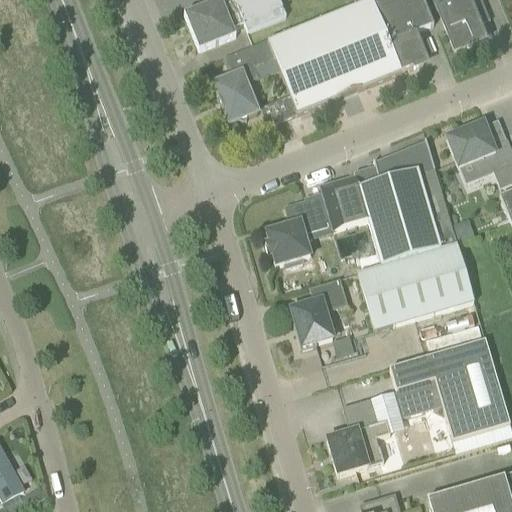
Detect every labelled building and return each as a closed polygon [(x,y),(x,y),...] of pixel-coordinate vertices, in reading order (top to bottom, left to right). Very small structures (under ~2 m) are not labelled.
[(276,0),(231,0),(233,4),(243,29),(246,37),(285,21),(276,0)] [(368,0),(370,3),(400,78),(411,73),(413,72),(415,70),(417,68),(418,66),(419,65),(419,64),(420,61),(420,59),(419,57),(419,55),(412,38),(433,30),(420,0),(368,0)] [(487,21),(479,2),(478,0),(447,0),(451,10),(437,15),(454,56),(482,44),(475,26),(487,21)] [(289,101),(259,113),(267,132),(296,120),(400,78),(370,3),(266,46),(274,65),(289,101)] [(183,19),(191,40),(198,56),(235,41),(232,34),(243,29),(233,4),(221,8),(220,4),(183,19)] [(266,46),(240,56),(222,63),(229,82),(211,90),(227,130),(257,118),(245,89),(257,84),(253,74),(274,65),(266,46)] [(491,173),(499,194),(511,188),(511,159),(506,145),(491,151),(482,129),(445,144),(457,173),(476,166),(480,177),(491,173)] [(354,183),(319,193),(321,200),(322,203),(323,207),(325,211),(326,215),(327,220),(332,237),(367,227),(380,272),(456,250),(425,145),(423,145),(424,147),(425,150),(375,171),(374,167),(373,166),(372,166),(374,172),(353,178),(354,183)] [(511,237),(511,196),(498,202),(511,237)] [(268,248),(264,250),(267,262),(272,261),(275,272),(283,269),(284,273),(302,268),(301,264),(309,262),(304,245),(310,243),(305,227),(327,220),(326,215),(325,211),(323,207),(322,203),(321,200),(304,205),(305,207),(303,208),(284,214),(289,230),(265,238),(268,248)] [(373,337),(472,308),(456,250),(380,272),(356,279),(373,337)] [(299,356),(315,351),(315,349),(331,344),(323,318),(346,311),(339,285),(308,293),(312,308),(290,315),(297,338),(294,338),(299,356)] [(392,398),(399,424),(441,412),(451,447),(453,447),(509,430),(484,346),(388,374),(395,397),(392,398)] [(351,431),(352,436),(377,429),(370,405),(341,413),(347,432),(351,431)] [(377,429),(352,436),(325,444),(336,481),(367,472),(381,468),(374,445),(389,440),(385,427),(377,429)] [(509,430),(453,447),(456,457),(511,441),(509,430)] [(3,436),(0,437),(0,477),(13,501),(32,490),(3,436)] [(511,511),(511,478),(503,482),(472,491),(478,511),(511,511)] [(441,500),(444,511),(478,511),(472,491),(441,500)] [(19,503),(23,511),(27,511),(44,503),(38,493),(19,503)] [(444,511),(441,500),(426,504),(427,511),(444,511)] [(395,511),(392,502),(360,511),(395,511)]
